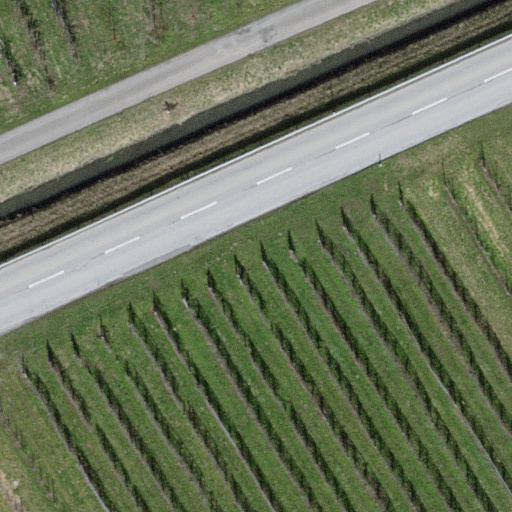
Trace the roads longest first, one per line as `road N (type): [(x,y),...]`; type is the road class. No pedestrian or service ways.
road 1 (secondary): [(0,300),(511,76)]
road 2 (track): [(0,148),(353,0)]
